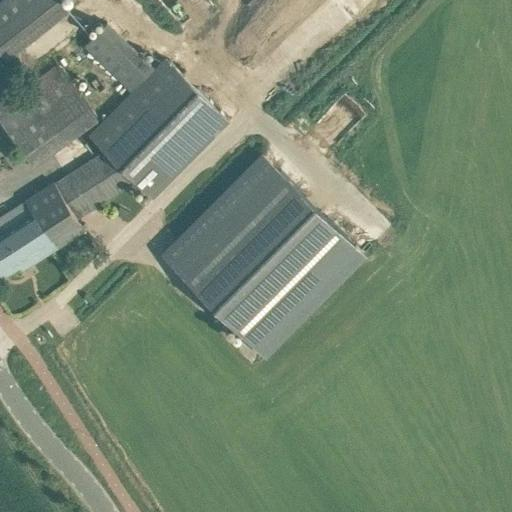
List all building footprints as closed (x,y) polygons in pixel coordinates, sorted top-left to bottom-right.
[(69,0),(0,0),(0,49),(6,57),(75,7),(69,0)] [(108,21),(84,46),(131,91),(155,67),(108,21)] [(155,67),(131,91),(89,135),(105,150),(55,182),(54,180),(26,199),(57,246),(84,228),(76,216),(134,179),(153,197),(229,118),(165,56),(155,67)] [(0,118),(33,163),(97,116),(62,65),(0,110),(0,118)] [(264,352),(364,252),(264,153),(165,254),(264,352)] [(0,234),(0,277),(20,265),(23,269),(57,246),(34,213),(0,234)]
